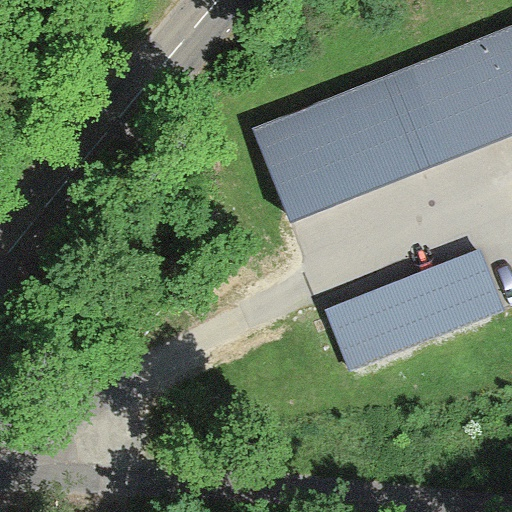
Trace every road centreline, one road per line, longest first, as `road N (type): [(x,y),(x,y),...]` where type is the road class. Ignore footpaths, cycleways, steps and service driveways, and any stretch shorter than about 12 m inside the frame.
road 1 (unclassified): [(511,495),(66,477),(7,453),(0,442)]
road 2 (tertiary): [(203,0),(0,246)]
